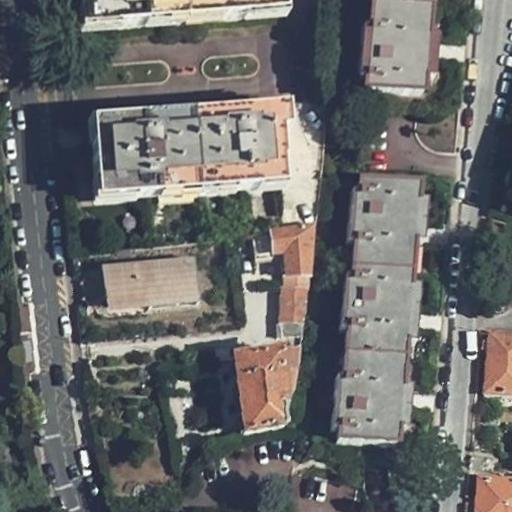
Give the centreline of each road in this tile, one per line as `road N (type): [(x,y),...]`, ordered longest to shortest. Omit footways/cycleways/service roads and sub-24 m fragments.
road 1 (tertiary): [(17,0),(60,430),(83,511)]
road 2 (residential): [(491,0),(449,511)]
